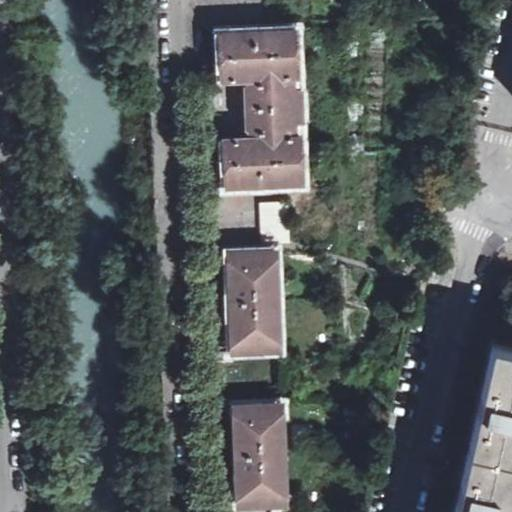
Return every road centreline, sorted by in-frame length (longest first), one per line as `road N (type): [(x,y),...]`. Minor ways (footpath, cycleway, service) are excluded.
road 1 (unclassified): [(177,0),(190,511)]
road 2 (residential): [(7,511),(0,318)]
